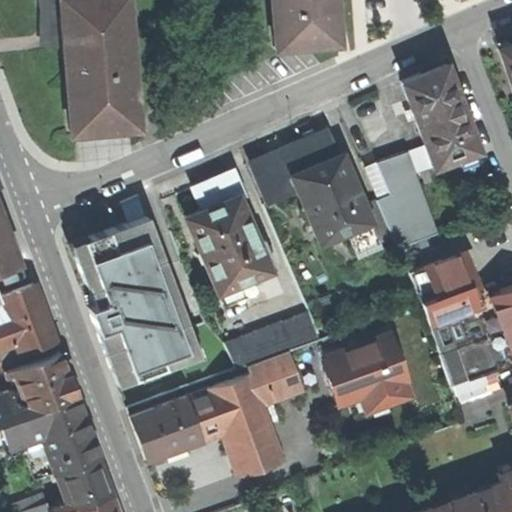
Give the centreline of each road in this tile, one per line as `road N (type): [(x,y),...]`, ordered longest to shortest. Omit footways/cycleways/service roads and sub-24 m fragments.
road 1 (residential): [(457,28),(36,205)]
road 2 (residential): [(36,205),(147,511)]
road 3 (residential): [(457,28),(511,174)]
